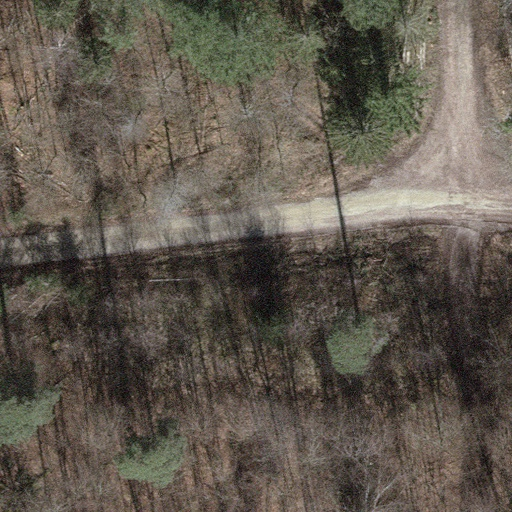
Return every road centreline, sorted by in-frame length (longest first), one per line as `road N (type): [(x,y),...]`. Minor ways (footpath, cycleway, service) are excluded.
road 1 (track): [(511,208),(467,197),(0,247)]
road 2 (track): [(170,0),(467,197)]
road 3 (track): [(467,197),(463,511)]
road 4 (track): [(467,197),(463,0)]
